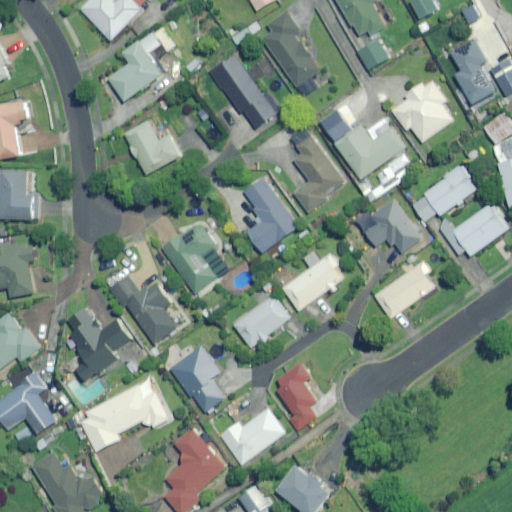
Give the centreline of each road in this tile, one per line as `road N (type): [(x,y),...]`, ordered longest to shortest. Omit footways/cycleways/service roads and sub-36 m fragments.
road 1 (residential): [(234,152),(156,211),(95,220),(73,89),(24,0)]
road 2 (residential): [(365,399),(511,295)]
